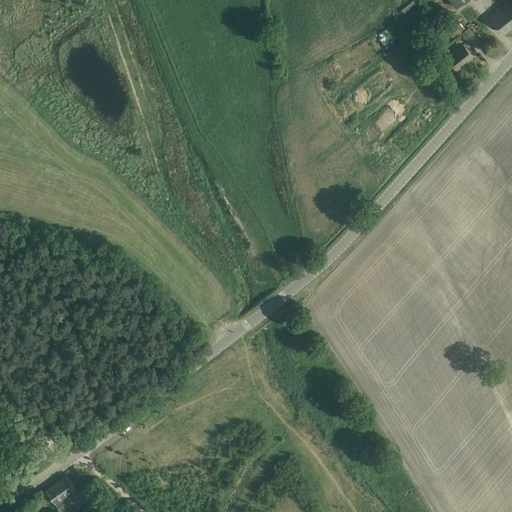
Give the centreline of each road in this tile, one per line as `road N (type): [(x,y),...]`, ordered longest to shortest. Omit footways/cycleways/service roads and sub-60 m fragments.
road 1 (tertiary): [(0,509),(312,272),(511,54)]
road 2 (track): [(0,390),(129,511)]
